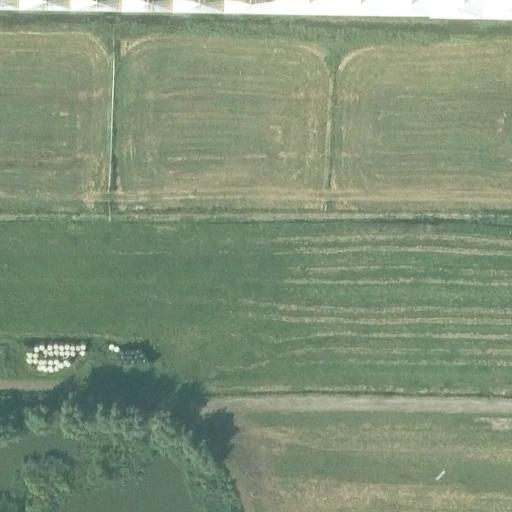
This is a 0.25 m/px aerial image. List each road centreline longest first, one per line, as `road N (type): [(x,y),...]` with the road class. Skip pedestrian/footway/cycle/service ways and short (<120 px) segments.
road 1 (track): [(511,412),(189,409),(226,457),(244,511)]
road 2 (track): [(189,409),(80,389),(0,386)]
